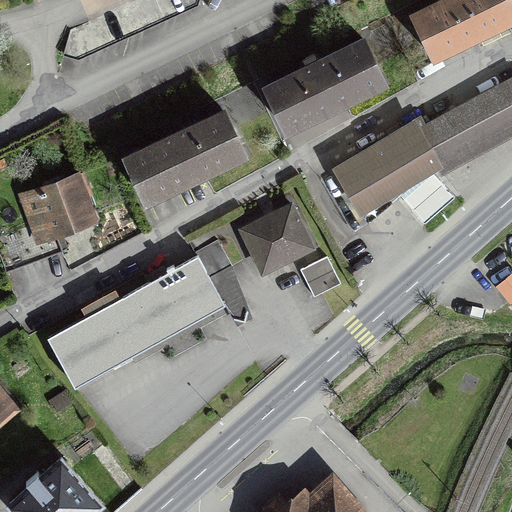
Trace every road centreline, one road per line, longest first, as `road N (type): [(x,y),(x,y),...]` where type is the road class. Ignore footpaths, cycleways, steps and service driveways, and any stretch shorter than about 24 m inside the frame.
road 1 (residential): [(0,318),(455,66),(511,43)]
road 2 (primary): [(157,511),(511,196)]
road 3 (residential): [(280,0),(0,132)]
